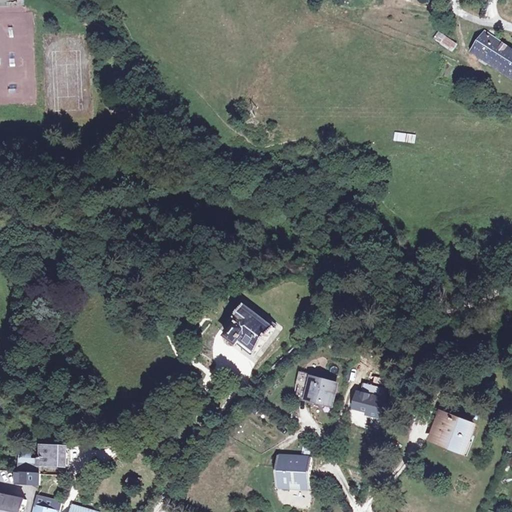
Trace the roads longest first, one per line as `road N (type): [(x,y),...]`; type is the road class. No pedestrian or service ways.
road 1 (track): [(511,281),(450,308),(366,310),(334,321),(255,381),(157,511)]
road 2 (unknown): [(68,511),(137,416),(202,360)]
